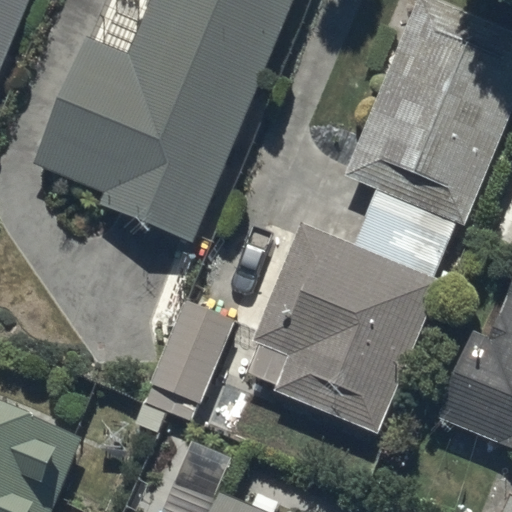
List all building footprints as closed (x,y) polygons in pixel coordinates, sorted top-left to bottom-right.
[(0,0),(0,74),(29,0),(0,0)] [(143,0),(108,0),(37,172),(104,200),(99,210),(194,249),(298,0),(154,0),(153,4),(143,0)] [(260,351),(249,381),(277,392),(274,399),(377,441),(440,289),(433,286),(455,231),(462,234),(511,112),(511,42),(419,5),(346,183),(367,192),(343,248),(302,231),(254,348),(260,351)] [(483,335),(448,416),(511,443),(511,302),(496,340),(483,335)] [(192,427),(236,328),(186,307),(148,392),(151,393),(136,430),(158,439),(168,417),(192,427)] [(53,511),(84,436),(0,402),(0,511),(53,511)] [(269,511),(220,490),(235,456),(196,439),(163,511),(269,511)]
